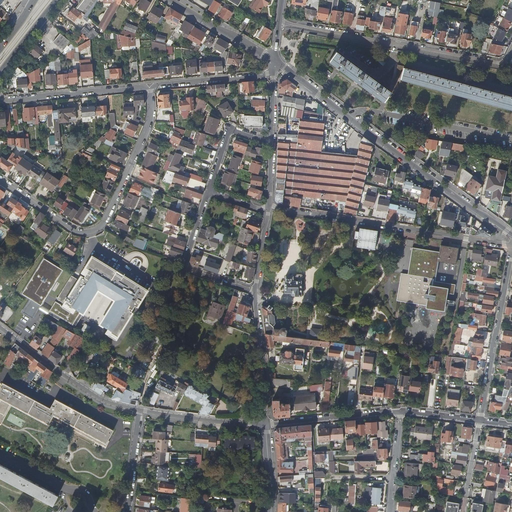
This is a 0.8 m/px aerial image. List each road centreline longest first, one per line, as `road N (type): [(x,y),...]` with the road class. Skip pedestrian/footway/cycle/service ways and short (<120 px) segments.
road 1 (secondary): [(273,60),(511,234)]
road 2 (residential): [(149,86),(148,123),(98,231),(73,230),(0,179)]
road 3 (residential): [(268,206),(511,242)]
road 4 (residential): [(278,20),(498,63),(511,46)]
road 5 (residential): [(479,420),(511,252)]
road 6 (residential): [(139,409),(98,398),(0,330)]
road 7 (residential): [(208,190),(183,259),(254,290)]
road 8 (residential): [(0,99),(149,86)]
road 9 (residential): [(399,412),(265,424)]
road 10 (tertiary): [(254,290),(265,424)]
road 11 (residential): [(265,424),(139,409)]
road 12 (residential): [(272,72),(149,86)]
